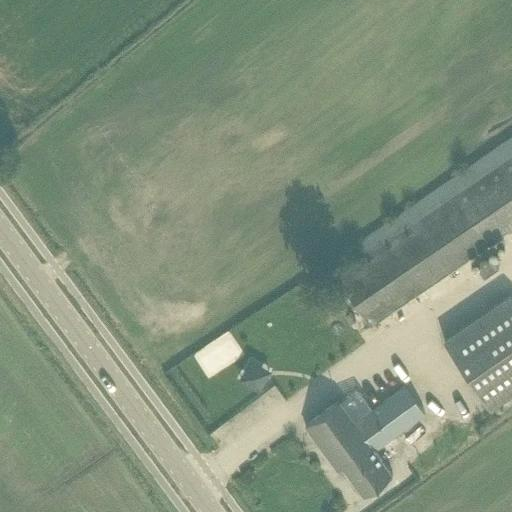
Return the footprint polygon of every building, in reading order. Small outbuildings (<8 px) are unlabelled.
[(366,256),(336,276),(369,325),(488,243),(511,226),(511,135),(357,242),(366,256)] [(476,269),(482,278),(498,268),(491,259),(476,269)] [(443,340),(488,406),(511,390),(511,299),(509,295),(443,340)] [(249,356),(237,378),(258,390),(270,369),(249,356)] [(337,470),(342,466),(363,495),(392,473),(374,449),(424,413),(404,385),(363,416),(361,413),(352,419),(338,401),(321,413),(304,425),(337,470)]
